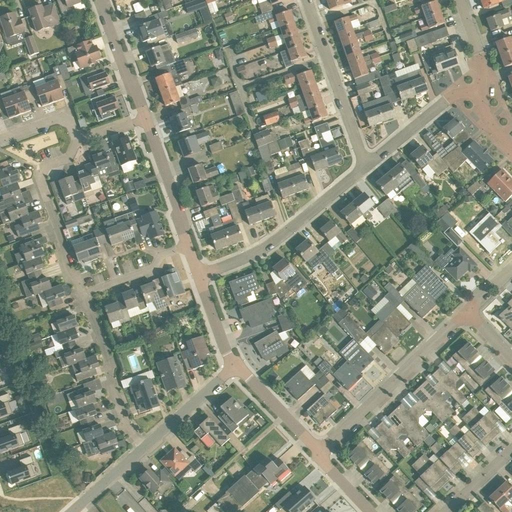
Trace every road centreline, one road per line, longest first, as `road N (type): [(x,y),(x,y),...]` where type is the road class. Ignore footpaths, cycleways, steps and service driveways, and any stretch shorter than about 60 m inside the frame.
road 1 (residential): [(321,452),(466,312)]
road 2 (residential): [(203,275),(266,248),(364,166)]
road 3 (residential): [(81,294),(39,178),(79,142)]
road 4 (residential): [(364,166),(305,0)]
road 5 (residential): [(139,451),(116,407),(81,294)]
road 6 (residential): [(364,166),(459,92),(480,90)]
road 7 (residential): [(191,245),(145,119)]
road 8 (residential): [(139,451),(236,366)]
road 9 (residential): [(145,119),(105,0)]
road 10 (residential): [(81,294),(151,271),(161,256),(191,245)]
road 11 (residential): [(321,452),(236,366)]
